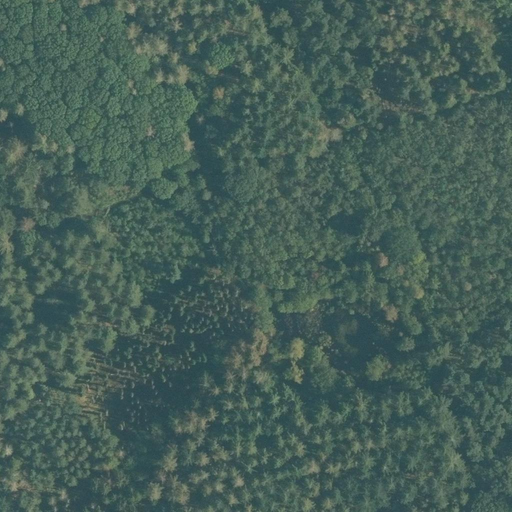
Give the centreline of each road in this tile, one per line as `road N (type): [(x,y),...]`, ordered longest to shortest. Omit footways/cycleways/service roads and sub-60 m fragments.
road 1 (track): [(0,272),(41,239),(211,157),(321,161),(511,76)]
road 2 (track): [(475,511),(433,338),(347,151),(265,0)]
